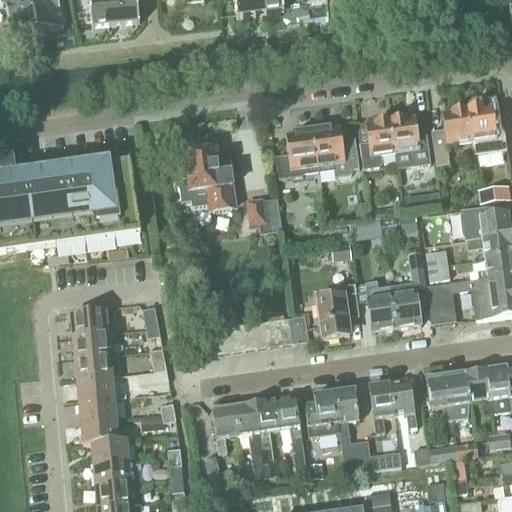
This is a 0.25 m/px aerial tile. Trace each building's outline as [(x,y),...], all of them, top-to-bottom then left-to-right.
[(3,0),(12,43),(38,38),(31,0),(3,0)] [(57,0),(31,0),(38,38),(64,33),(57,0)] [(119,0),(119,3),(89,6),(92,33),(139,28),(137,1),(134,1),(133,0),(119,0)] [(281,0),(233,0),(236,22),(284,16),(281,0)] [(492,111),(467,114),(472,148),(474,160),(507,155),(503,128),(495,130),(492,111)] [(433,137),(431,137),(436,171),(449,169),(447,151),(472,148),(467,114),(442,118),(444,135),(433,137)] [(427,140),(425,124),(416,125),(415,122),(390,125),(395,159),(398,174),(431,169),(426,140),(427,140)] [(390,125),(365,129),(368,148),(360,149),(364,174),(380,172),(383,167),(382,161),(395,159),(390,125)] [(340,133),(314,136),(319,173),(333,171),(335,182),(352,180),(351,174),(359,173),(355,143),(341,145),(340,133)] [(278,186),(302,182),(301,175),(319,173),(314,136),(285,141),(288,162),(275,164),(278,186)] [(186,175),(177,177),(181,209),(215,204),(217,217),(231,215),(228,192),(232,192),(227,161),(216,163),(215,154),(200,156),(197,154),(190,155),(188,158),(184,159),(186,175)] [(0,257),(126,240),(116,168),(16,182),(14,165),(0,167),(0,257)] [(509,192),(479,196),(481,210),(511,206),(509,192)] [(440,198),(423,200),(426,216),(442,213),(440,198)] [(247,207),(250,232),(264,230),(261,206),(247,207)] [(372,227),(371,217),(369,208),(356,210),(359,229),(372,227)] [(392,214),(371,217),(372,227),(393,224),(392,214)] [(477,220),(481,243),(511,238),(511,236),(511,234),(511,225),(509,223),(508,215),(477,220)] [(433,224),(422,225),(423,233),(434,231),(433,224)] [(381,228),(350,233),(352,248),(383,243),(381,228)] [(346,231),(321,235),(323,248),(348,244),(346,231)] [(481,244),(465,246),(467,256),(483,254),(484,263),(511,259),(511,243),(511,238),(481,243),(481,244)] [(127,252),(117,253),(118,262),(128,261),(127,252)] [(117,253),(107,254),(108,263),(118,262),(117,253)] [(335,268),(351,265),(349,254),(333,257),(335,268)] [(425,260),(428,272),(448,269),(446,257),(425,260)] [(68,258),(58,259),(58,268),(68,267),(68,258)] [(58,259),(48,260),(48,269),(58,268),(58,259)] [(511,259),(484,263),(486,275),(481,276),(482,283),(495,282),(511,279),(511,259)] [(409,262),(413,289),(415,289),(416,296),(426,294),(425,292),(421,261),(409,262)] [(448,269),(428,272),(430,287),(450,284),(448,269)] [(425,292),(426,294),(431,329),(455,326),(451,299),(471,296),(475,325),(511,320),(511,279),(495,282),(482,283),(425,292)] [(372,338),(397,334),(390,295),(390,293),(378,294),(377,287),(365,289),(372,338)] [(390,295),(397,334),(421,331),(416,296),(415,289),(413,289),(390,293),(390,295)] [(317,305),(323,344),(349,341),(346,316),(358,315),(354,291),(331,294),(332,303),(317,305)] [(142,313),(146,334),(158,332),(157,325),(154,311),(142,313)] [(114,315),(70,319),(72,341),(108,338),(116,337),(114,315)] [(305,321),(290,323),(294,348),(308,346),(305,321)] [(290,323),(278,325),(281,350),(294,348),(290,323)] [(278,325),(266,327),(269,352),(281,350),(278,325)] [(266,327),(253,329),(257,354),(269,352),(266,327)] [(253,329),(241,330),(245,355),(257,354),(253,329)] [(241,330),(229,332),(233,357),(245,355),(241,330)] [(158,332),(146,334),(147,344),(160,341),(158,332)] [(229,332),(217,334),(220,359),(233,357),(229,332)] [(217,334),(205,335),(208,360),(220,359),(217,334)] [(205,335),(192,337),(195,362),(208,360),(205,335)] [(108,338),(72,341),(74,364),(110,360),(108,338)] [(150,356),(154,377),(166,375),(163,355),(150,356)] [(110,360),(74,364),(76,385),(112,381),(120,380),(119,359),(110,360)] [(492,419),(511,416),(505,372),(486,375),(492,419)] [(492,419),(486,375),(466,378),(470,407),(481,406),(484,420),(492,419)] [(154,377),(138,379),(139,389),(169,386),(167,376),(154,377)] [(453,425),(472,422),(470,407),(466,378),(446,381),(453,425)] [(79,406),(114,403),(112,381),(76,385),(79,406)] [(444,426),(453,425),(446,381),(426,384),(430,413),(442,412),(444,426)] [(407,434),(416,433),(410,386),(390,389),(394,421),(405,420),(407,434)] [(382,423),(394,421),(390,389),(368,392),(375,439),(384,437),(382,423)] [(346,427),(358,426),(354,395),(335,398),(339,439),(344,480),(371,476),(367,446),(349,449),(346,427)] [(333,398),(314,400),(314,408),(304,410),(308,443),(339,439),(333,398)] [(114,403),(79,406),(81,428),(116,424),(114,403)] [(289,434),(295,479),(304,477),(305,477),(295,403),(275,405),(279,435),(289,434)] [(266,482),(275,481),(269,437),(279,435),(275,405),(256,408),(266,482)] [(256,484),(266,482),(256,408),(236,411),(240,441),(250,439),(256,484)] [(160,412),(162,420),(174,418),(173,409),(160,412)] [(217,459),(226,457),(224,443),(240,441),(236,411),(211,414),(217,459)] [(174,418),(162,420),(162,422),(163,428),(164,428),(176,426),(174,418)] [(162,422),(146,423),(147,435),(165,433),(164,428),(163,428),(162,422)] [(116,424),(81,428),(83,450),(118,445),(116,424)] [(505,438),(495,439),(497,454),(507,453),(505,438)] [(497,454),(495,439),(484,440),(486,455),(497,454)] [(127,444),(91,449),(93,470),(129,467),(129,466),(127,444)] [(476,446),(456,449),(458,463),(478,460),(476,446)] [(458,463),(456,449),(428,453),(430,467),(458,463)] [(430,467),(428,453),(428,452),(415,453),(417,469),(430,467)] [(167,455),(168,463),(181,462),(180,454),(167,455)] [(398,456),(369,460),(371,477),(401,472),(398,456)] [(181,462),(168,463),(169,472),(181,471),(181,462)] [(213,501),(223,499),(216,462),(206,464),(213,501)] [(93,470),(95,491),(140,487),(138,465),(129,466),(129,467),(93,470)] [(464,465),(451,467),(454,487),(467,485),(464,465)] [(322,467),(310,469),(312,484),(324,483),(322,467)] [(511,467),(499,470),(501,483),(511,480),(511,467)] [(511,480),(501,483),(504,503),(511,501),(511,480)] [(95,492),(97,511),(115,511),(141,509),(142,509),(140,487),(95,492)] [(469,497),(468,487),(459,489),(453,490),(454,499),(469,497)] [(171,498),(172,507),(185,505),(184,497),(171,498)] [(498,504),(498,511),(511,511),(511,501),(504,503),(498,504)]
